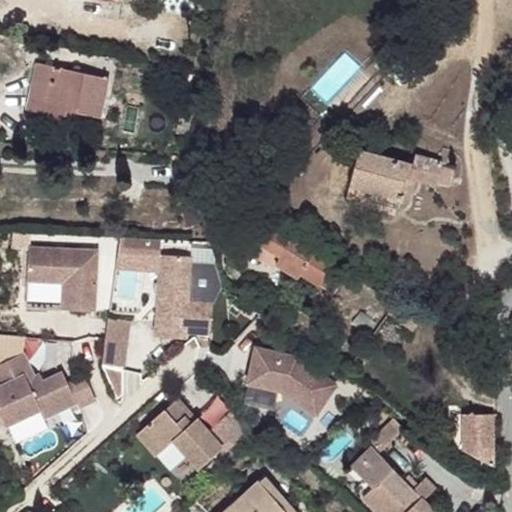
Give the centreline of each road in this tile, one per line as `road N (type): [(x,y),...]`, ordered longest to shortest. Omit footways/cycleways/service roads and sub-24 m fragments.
road 1 (unknown): [(500,319),(473,146),(489,72),(484,0)]
road 2 (residential): [(511,299),(500,319),(511,415)]
